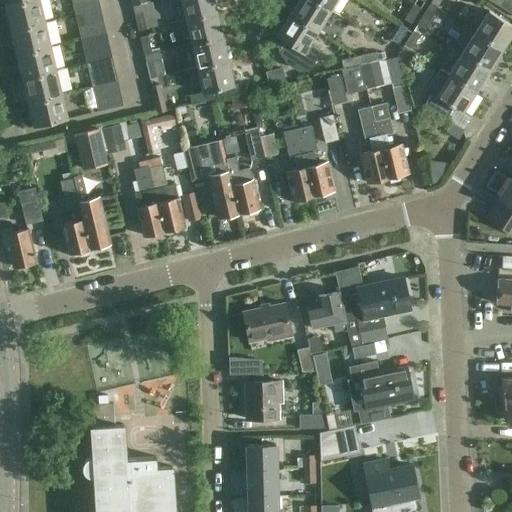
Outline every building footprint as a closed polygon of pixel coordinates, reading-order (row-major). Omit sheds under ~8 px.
[(23,0),(4,5),(10,29),(43,21),(38,0),(23,0)] [(74,15),(100,9),(97,0),(84,0),(71,3),(74,15)] [(180,0),(185,20),(216,12),(212,0),(180,0)] [(316,31),(329,10),(313,0),(298,0),(289,14),(316,31)] [(313,0),(329,10),(335,0),(313,0)] [(431,0),(429,4),(437,8),(441,0),(431,0)] [(511,0),(502,0),(498,7),(511,15),(511,0)] [(410,23),(419,8),(413,4),(403,19),(410,23)] [(77,27),(103,21),(100,9),(74,15),(77,27)] [(416,25),(423,29),(433,14),(426,9),(416,25)] [(475,32),(501,49),(511,31),(511,25),(489,11),(475,32)] [(134,13),(138,31),(145,29),(141,12),(134,13)] [(185,20),(190,43),(221,36),(216,12),(185,20)] [(308,43),(316,31),(289,14),(276,36),(283,41),(277,51),(286,64),(292,68),(308,71),(319,52),(314,47),(308,43)] [(10,29),(16,53),(49,45),(43,21),(10,29)] [(103,21),(77,27),(80,39),(106,33),(103,21)] [(396,45),(406,29),(399,25),(389,40),(396,45)] [(413,30),(403,46),(410,50),(420,35),(413,30)] [(488,70),(501,49),(475,32),(462,54),(488,70)] [(83,51),(108,45),(106,33),(80,39),(83,51)] [(139,37),(143,55),(151,53),(147,35),(139,37)] [(190,43),(196,68),(227,60),(221,36),(190,43)] [(16,53),(21,77),(55,69),(49,45),(16,53)] [(86,63),(111,57),(108,45),(83,51),(86,63)] [(403,46),(397,56),(403,80),(404,85),(412,83),(408,67),(416,54),(410,50),(403,46)] [(145,61),(149,79),(164,75),(158,52),(151,53),(143,55),(145,61)] [(385,58),(396,55),(396,52),(377,56),(378,61),(385,59),(385,58)] [(359,64),(360,64),(376,60),(374,53),(357,57),(359,64)] [(475,91),(488,70),(462,54),(449,74),(475,91)] [(391,84),(403,80),(397,56),(385,59),(391,84)] [(89,75),(114,69),(111,57),(86,63),(89,75)] [(359,64),(357,57),(339,61),(341,68),(359,64)] [(227,60),(196,68),(204,102),(238,93),(236,84),(233,85),(227,60)] [(377,60),(376,60),(360,64),(359,64),(366,90),(383,86),(377,60)] [(365,90),(359,65),(341,69),(346,94),(365,90)] [(475,91),(449,74),(448,75),(438,68),(424,92),(429,95),(424,104),(446,118),(453,107),(461,113),(475,91)] [(21,77),(27,101),(61,93),(55,69),(21,77)] [(92,87),(117,81),(114,69),(89,75),(92,87)] [(339,72),(325,75),(332,104),(346,101),(339,72)] [(94,99),(120,93),(117,81),(92,87),(94,99)] [(151,87),(154,104),(157,113),(164,111),(162,102),(158,85),(151,87)] [(250,97),(269,92),(267,86),(248,91),(250,97)] [(27,101),(33,126),(66,118),(61,93),(27,101)] [(120,93),(94,99),(97,111),(123,105),(120,93)] [(248,95),(230,99),(233,110),(250,106),(248,95)] [(370,107),(387,178),(407,173),(400,144),(389,147),(386,134),(392,132),(385,102),(370,107)] [(370,107),(357,110),(365,140),(369,139),(371,151),(359,154),(366,183),(387,178),(370,107)] [(139,122),(147,154),(156,152),(150,128),(159,126),(161,131),(176,127),(173,114),(139,122)] [(337,139),(331,114),(318,117),(324,143),(337,139)] [(101,129),(106,149),(136,142),(135,137),(140,136),(136,119),(119,123),(120,125),(101,129)] [(297,129),(312,195),(333,190),(326,162),(316,164),(313,152),(317,151),(310,125),(296,128),(297,129)] [(81,168),(106,162),(97,127),(73,133),(81,168)] [(263,157),(257,129),(244,133),(250,160),(263,157)] [(257,129),(263,157),(276,153),(272,133),(259,136),(258,129),(257,129)] [(312,195),(297,129),(283,133),(288,156),(293,155),(297,168),(285,171),(291,200),(312,195)] [(28,146),(30,153),(31,160),(39,159),(37,152),(41,151),(43,157),(66,152),(62,137),(28,146)] [(237,213),(226,165),(223,166),(217,141),(186,148),(193,179),(208,175),(217,217),(237,213)] [(147,165),(163,230),(184,225),(177,197),(165,200),(162,187),(166,186),(159,156),(146,159),(147,165)] [(226,165),(237,213),(258,208),(248,167),(237,170),(235,160),(226,162),(226,165)] [(163,230),(147,165),(133,169),(138,192),(145,190),(148,203),(135,206),(142,235),(163,230)] [(511,177),(498,199),(499,200),(487,218),(511,233),(511,177)] [(78,201),(72,178),(59,181),(66,209),(70,208),(73,221),(61,224),(68,253),(89,248),(78,201)] [(42,220),(34,187),(17,191),(25,224),(42,220)] [(194,192),(181,195),(187,222),(200,219),(194,192)] [(78,201),(89,248),(109,243),(98,196),(78,201)] [(0,230),(5,250),(8,249),(12,266),(35,261),(27,229),(11,233),(10,228),(0,230)] [(357,292),(339,297),(347,328),(350,345),(387,338),(382,314),(409,308),(402,277),(356,287),(357,292)] [(511,279),(497,279),(496,303),(511,304),(511,311),(511,279)] [(347,328),(339,297),(338,291),(318,295),(320,304),(307,306),(312,328),(333,323),(335,331),(347,328)] [(274,336),(275,339),(291,335),(284,303),(243,312),(249,341),(274,336)] [(307,339),(309,348),(310,352),(322,349),(319,336),(307,339)] [(374,344),(353,349),(355,360),(377,355),(374,344)] [(310,352),(309,348),(297,350),(302,371),(315,371),(311,355),(310,352)] [(324,352),(311,355),(315,371),(327,368),(324,352)] [(255,358),(231,356),(232,373),(269,372),(269,371),(254,372),(255,358)] [(376,361),(349,366),(351,379),(359,377),(365,407),(358,409),(360,421),(391,415),(388,402),(411,397),(412,402),(413,402),(405,366),(378,372),(376,361)] [(504,399),(511,398),(511,377),(501,379),(504,399)] [(281,391),(281,381),(245,382),(246,419),(278,418),(277,391),(281,391)] [(113,404),(92,405),(93,416),(114,415),(113,404)] [(325,414),(299,415),(300,428),(328,427),(325,414)] [(114,415),(93,416),(93,427),(115,426),(114,415)] [(351,424),(328,428),(331,444),(354,439),(351,424)] [(127,458),(125,427),(125,425),(90,427),(90,429),(91,429),(93,458),(87,458),(84,461),(85,473),(88,476),(94,476),(95,511),(173,511),(171,470),(172,470),(172,467),(156,468),(156,456),(127,458)] [(248,470),(275,470),(275,444),(247,445),(248,470)] [(304,469),(314,468),(314,454),(304,454),(304,469)] [(411,465),(387,470),(385,460),(364,465),(372,506),(417,497),(411,465)] [(314,468),(304,469),(305,493),(315,493),(314,483),(314,468)] [(276,495),(275,470),(248,470),(248,496),(276,495)] [(248,496),(248,511),(276,511),(276,495),(248,496)]
